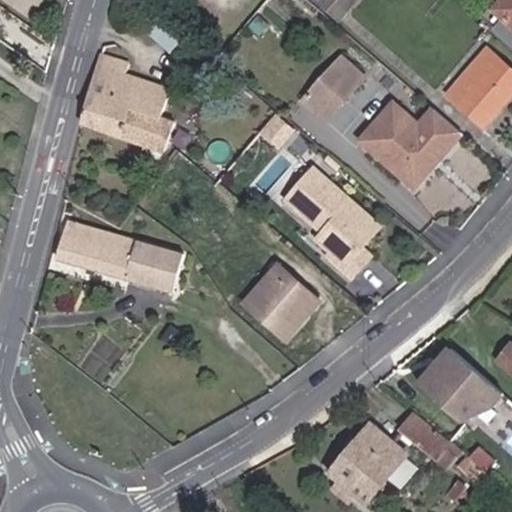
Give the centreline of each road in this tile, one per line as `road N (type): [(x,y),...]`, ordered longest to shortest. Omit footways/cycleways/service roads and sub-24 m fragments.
road 1 (residential): [(130,511),(290,414),(511,219)]
road 2 (tertiary): [(96,0),(0,360)]
